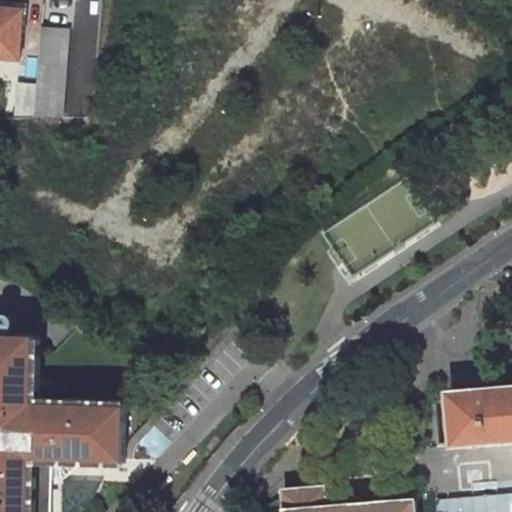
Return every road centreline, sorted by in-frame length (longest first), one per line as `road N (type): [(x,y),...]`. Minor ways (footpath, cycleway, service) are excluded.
road 1 (residential): [(207,511),(223,483),(328,375),(511,240)]
road 2 (unknown): [(328,375),(277,347),(139,511)]
